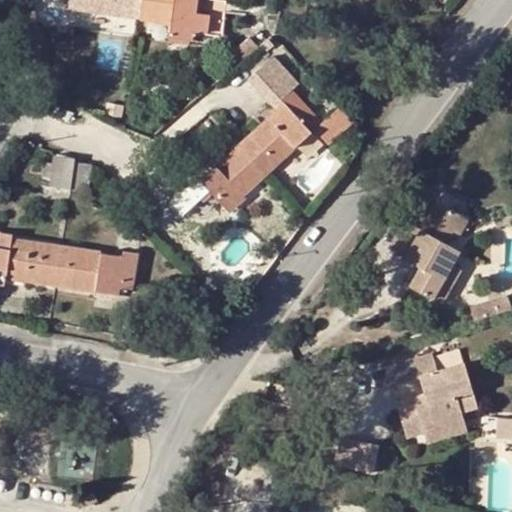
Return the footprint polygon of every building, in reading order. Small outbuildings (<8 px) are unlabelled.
[(142,0),(70,0),(70,8),(140,18),(142,0)] [(221,37),(226,2),(213,0),(142,0),(140,18),(170,22),(169,36),(193,40),(193,33),(221,37)] [(229,59),(236,67),(259,48),(252,39),(229,59)] [(237,146),(264,176),(311,132),(313,129),(321,122),(318,118),(287,86),(294,80),(268,52),(244,75),(277,110),(237,146)] [(335,102),(318,118),(321,122),(313,129),(327,144),(352,121),(335,102)] [(227,210),(264,176),(237,146),(201,181),(199,179),(172,204),(183,214),(209,190),(227,210)] [(75,158),(53,155),(49,186),(70,190),(74,163),(75,158)] [(74,163),(70,190),(88,192),(92,166),(74,163)] [(458,200),(442,191),(436,202),(452,211),(458,200)] [(448,274),(453,264),(461,250),(447,243),(453,230),(461,215),(452,211),(436,202),(407,257),(424,267),(412,288),(445,305),(459,280),(448,274)] [(467,219),(461,215),(453,230),(460,233),(467,219)] [(0,232),(0,247),(9,249),(11,239),(12,234),(0,232)] [(5,277),(56,286),(62,247),(11,239),(9,249),(0,247),(0,285),(4,286),(5,277)] [(123,257),(62,247),(56,286),(119,295),(120,288),(133,290),(138,253),(124,251),(123,257)] [(448,274),(459,280),(464,270),(453,264),(448,274)] [(111,345),(123,347),(125,337),(113,335),(111,345)] [(434,354),(388,366),(394,386),(423,378),(427,395),(429,402),(417,405),(416,398),(398,403),(407,436),(424,431),(466,420),(464,413),(479,408),(467,364),(439,371),(434,354)] [(68,394),(44,388),(41,401),(65,407),(68,394)] [(427,395),(416,398),(417,405),(429,402),(427,395)] [(511,435),(511,415),(494,415),(493,435),(511,435)] [(468,430),(466,420),(424,431),(428,442),(430,442),(468,430)] [(345,435),(340,464),(378,470),(383,441),(345,435)]
